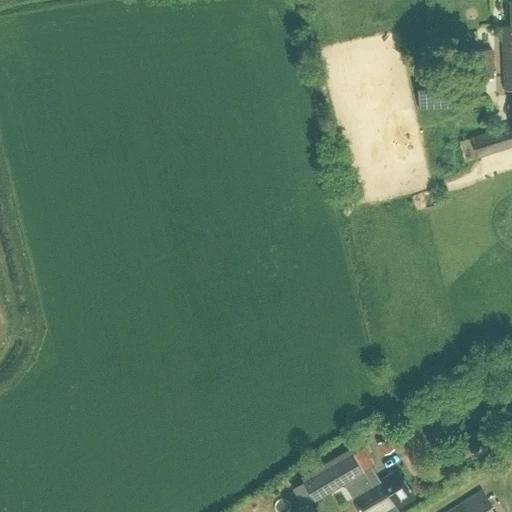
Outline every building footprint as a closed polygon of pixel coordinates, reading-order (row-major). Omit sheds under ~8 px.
[(511,23),(502,24),(505,89),(511,88),(511,23)] [(494,76),(493,48),(469,48),(469,77),(494,76)] [(511,124),(468,137),(474,158),(511,147),(511,124)] [(375,467),(364,450),(295,493),(306,510),(343,487),(348,489),(355,500),(353,501),(360,511),(399,511),(417,501),(399,471),(381,483),(381,482),(378,484),(370,470),(375,467)] [(496,511),(482,490),(447,511),(496,511)]
